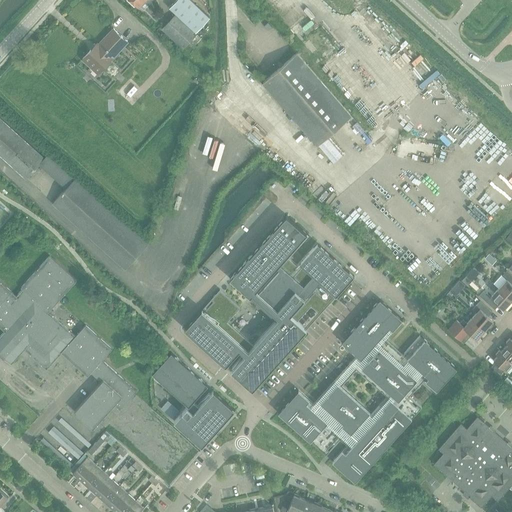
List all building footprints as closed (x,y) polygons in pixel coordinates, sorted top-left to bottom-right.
[(176,0),(170,8),(196,32),(210,17),(191,0),(176,0)] [(163,38),(167,34),(183,48),(189,42),(194,46),(202,38),(197,33),(176,15),(158,34),(163,38)] [(100,72),(128,41),(114,29),(93,52),(91,50),(83,59),(91,67),(93,65),(100,72)] [(220,289),(184,328),(226,365),(240,350),(245,355),(231,371),(252,389),(307,329),(296,319),(316,296),(327,307),(354,276),(317,243),(297,266),(289,258),(309,235),(286,215),(230,278),(276,320),(254,346),(227,322),(240,308),(220,289)] [(489,262),(493,258),(489,254),(485,258),(489,262)] [(507,279),(499,288),(511,299),(511,274),(507,271),(503,275),(507,279)] [(468,273),(461,280),(467,285),(474,279),(468,273)] [(459,280),(456,284),(460,288),(463,288),(465,285),(459,280)] [(504,309),(511,299),(499,288),(491,297),(484,290),(480,295),(492,306),(496,302),(504,309)] [(353,342),(348,348),(359,357),(316,406),(298,390),(278,413),(326,455),(340,439),(347,445),(332,461),(338,467),(345,472),(351,478),(355,482),(356,480),(422,407),(409,396),(424,379),(437,391),(457,368),(420,335),(401,357),(383,341),(403,319),(380,299),(377,302),(346,336),(353,342)] [(477,312),(472,318),(485,330),(493,320),(486,313),(490,309),(480,300),(473,309),(477,312)] [(477,339),(485,330),(472,318),(467,323),(463,319),(460,322),(457,320),(453,325),(449,329),(461,341),(469,332),(477,339)] [(501,352),(511,361),(511,346),(509,344),(508,344),(502,351),(501,352)] [(201,444),(234,407),(214,389),(199,405),(193,400),(208,383),(171,350),(152,370),(188,403),(173,419),(201,444)] [(507,372),(511,365),(511,361),(501,352),(502,351),(500,350),(496,353),(498,355),(494,360),(496,362),(492,366),(501,374),(505,370),(507,372)] [(511,389),(511,380),(507,377),(503,381),(511,389)] [(511,448),(511,449),(506,444),(507,443),(495,432),(493,434),(488,429),(489,427),(478,417),(467,429),(461,424),(439,448),(444,452),(435,463),(447,474),(448,473),(453,478),(453,479),(465,490),(466,489),(471,494),(470,496),(481,506),(492,494),(497,500),(511,483),(511,448)] [(92,455),(105,440),(107,442),(110,438),(107,435),(104,439),(101,436),(88,451),(92,455)] [(73,473),(81,481),(96,464),(88,457),(73,473)] [(96,464),(81,481),(89,488),(104,471),(96,464)] [(104,471),(89,488),(97,495),(112,478),(104,471)] [(112,478),(97,495),(105,502),(120,486),(112,478)] [(120,486),(105,502),(113,509),(128,493),(120,486)] [(0,506),(8,497),(0,490),(0,511),(2,511),(4,510),(0,506)] [(128,493),(113,509),(115,511),(125,511),(136,500),(128,493)] [(292,511),(299,511),(305,500),(295,496),(296,494),(294,494),(286,511),(292,511)] [(136,500),(125,511),(140,511),(144,507),(136,500)] [(285,500),(280,510),(284,511),(285,511),(290,502),(285,500)] [(305,500),(299,511),(312,511),(317,503),(313,502),(312,503),(305,500)] [(317,503),(312,511),(325,511),(327,509),(317,505),(318,504),(317,503)]
